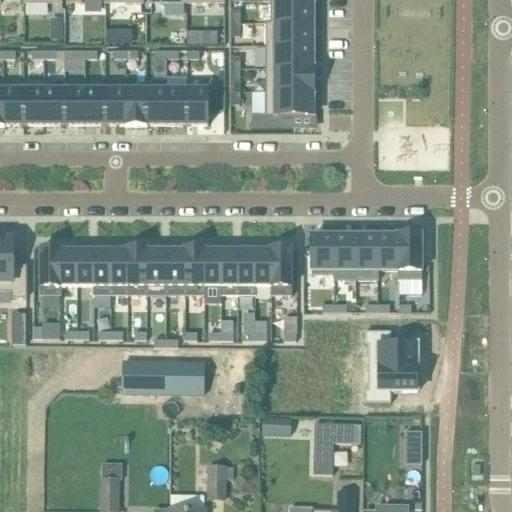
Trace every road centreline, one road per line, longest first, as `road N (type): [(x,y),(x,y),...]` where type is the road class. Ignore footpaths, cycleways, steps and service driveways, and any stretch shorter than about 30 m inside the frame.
road 1 (residential): [(503,511),(498,199)]
road 2 (residential): [(115,199),(363,199)]
road 3 (residential): [(361,158),(115,159)]
road 4 (residential): [(498,199),(501,27)]
road 5 (residential): [(358,0),(361,158)]
road 6 (residential): [(363,199),(498,199)]
